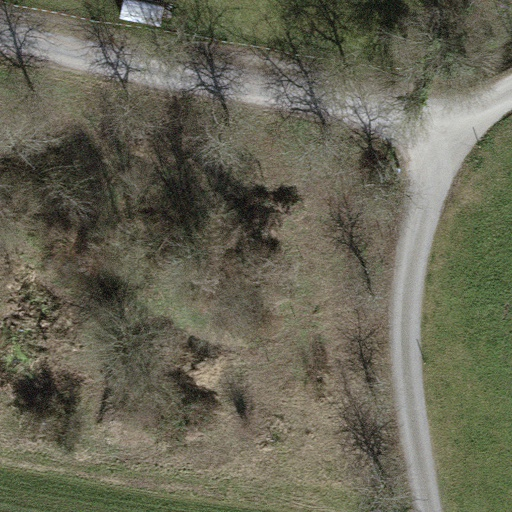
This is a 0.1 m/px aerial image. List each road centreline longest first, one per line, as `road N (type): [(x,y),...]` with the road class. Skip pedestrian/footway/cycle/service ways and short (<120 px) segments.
road 1 (unclassified): [(0,44),(443,137)]
road 2 (unclassified): [(443,137),(415,237),(404,367),(430,511)]
